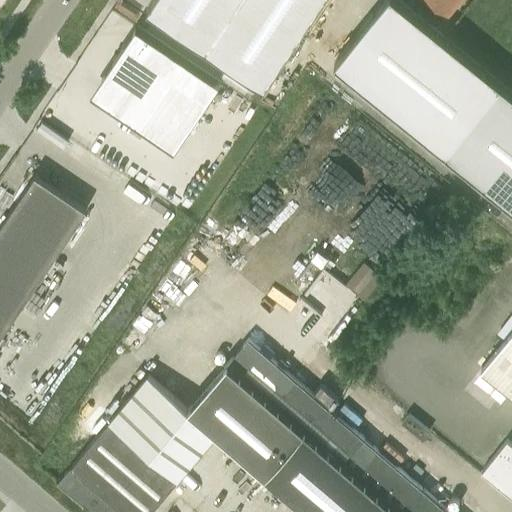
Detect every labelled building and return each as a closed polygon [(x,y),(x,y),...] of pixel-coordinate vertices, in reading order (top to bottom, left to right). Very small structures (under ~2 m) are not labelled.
[(152,0),(147,8),(264,87),(323,0),(152,0)] [(385,0),(384,1),(335,62),(445,152),(511,206),(511,91),(501,82),(398,0),(385,0)] [(425,0),(446,17),(459,0),(425,0)] [(221,82),(136,25),(102,76),(117,87),(106,104),(175,150),(221,82)] [(36,173),(0,225),(0,336),(87,208),(36,173)] [(365,297),(383,275),(364,260),(346,282),(365,297)] [(511,393),(511,331),(481,369),(511,393)] [(451,511),(249,337),(227,362),(188,407),(309,511),(451,511)] [(146,511),(216,432),(188,407),(148,373),(56,479),(94,511),(146,511)] [(430,430),(409,413),(403,421),(424,438),(430,430)] [(511,442),(507,438),(481,471),(511,495),(511,442)]
